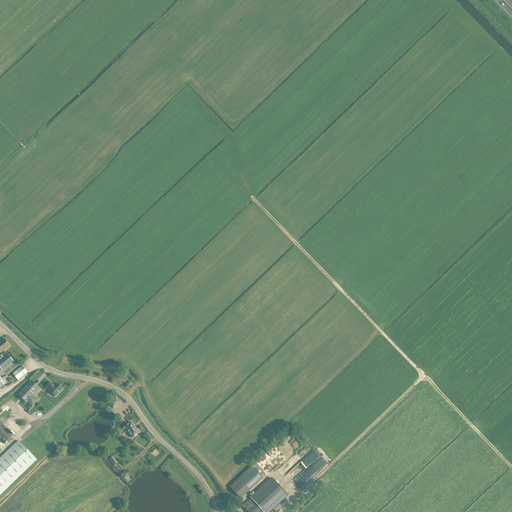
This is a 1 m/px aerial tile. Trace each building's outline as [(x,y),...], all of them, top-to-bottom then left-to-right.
[(7,354),(6,353),(4,350),(10,345),(5,339),(0,343),(0,351),(1,353),(4,357),(0,359),(0,367),(3,370),(14,362),(7,354)] [(18,380),(27,372),(22,366),(12,373),(18,380)] [(27,401),(33,406),(37,401),(31,396),(37,389),(38,390),(40,388),(31,380),(18,395),(26,402),(27,401)] [(57,383),(54,386),(50,382),(46,387),(50,390),(50,391),(55,396),(63,388),(57,383)] [(116,397),(109,404),(113,408),(120,402),(116,397)] [(0,419),(0,437),(4,443),(13,435),(0,419)] [(124,427),(125,428),(122,430),(124,433),(127,431),(132,437),(139,432),(131,422),(124,427)] [(18,440),(9,449),(0,457),(0,494),(37,460),(18,440)] [(301,447),(287,462),(291,467),(305,451),(301,447)] [(261,469),(270,460),(264,454),(255,462),(261,469)] [(117,463),(112,457),(108,460),(113,466),(117,463)] [(296,461),(294,467),(302,470),(303,463),(296,461)] [(239,497),(262,476),(252,466),(230,487),(239,497)] [(296,489),(304,481),(299,477),(291,484),(296,489)] [(272,478),(245,503),(242,506),(248,511),(268,511),(287,495),(272,478)]
